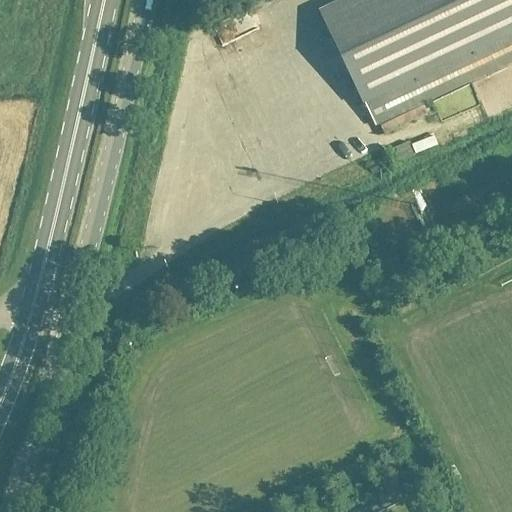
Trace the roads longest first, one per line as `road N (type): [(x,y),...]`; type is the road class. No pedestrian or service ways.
road 1 (unclassified): [(66,321),(142,0)]
road 2 (primary): [(30,314),(102,0)]
road 3 (unclassified): [(13,511),(66,321)]
